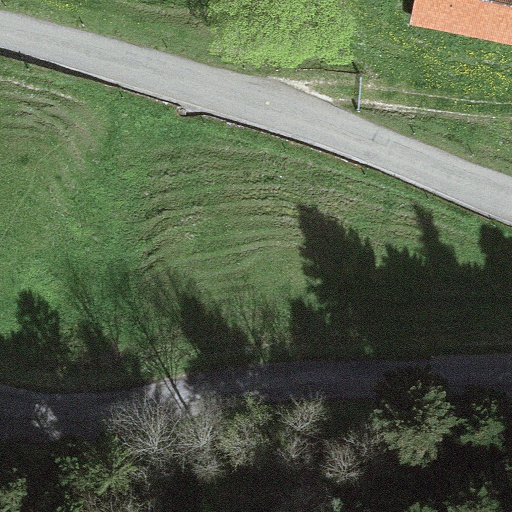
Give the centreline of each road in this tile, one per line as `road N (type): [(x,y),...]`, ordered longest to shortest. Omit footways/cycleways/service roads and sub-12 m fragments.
road 1 (tertiary): [(0,26),(309,118),(511,195)]
road 2 (tertiary): [(511,375),(337,374),(234,384),(52,420),(0,409)]
